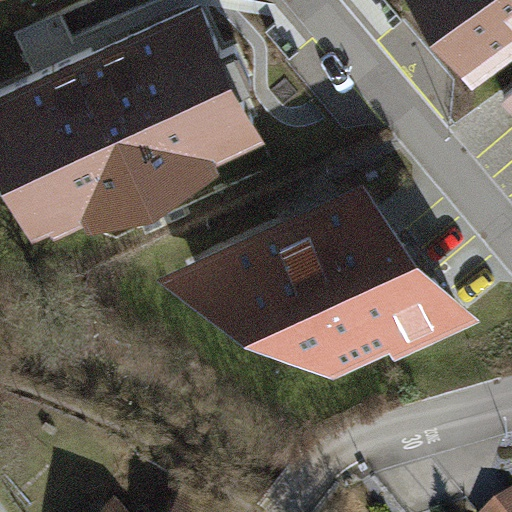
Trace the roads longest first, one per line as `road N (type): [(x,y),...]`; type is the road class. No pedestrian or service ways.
road 1 (residential): [(511,234),(319,0)]
road 2 (residential): [(511,403),(340,455),(320,465),(286,511)]
